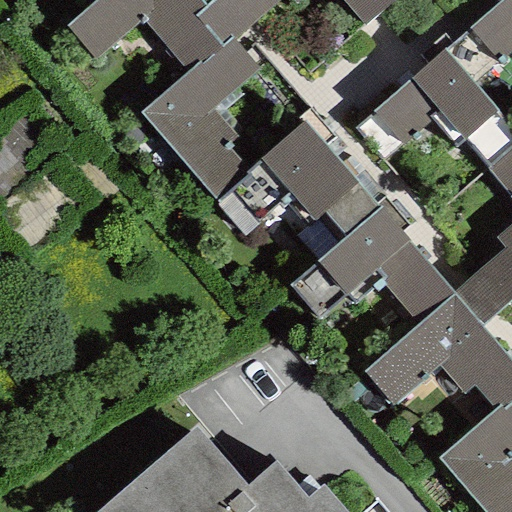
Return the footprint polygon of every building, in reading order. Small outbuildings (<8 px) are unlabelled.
[(94,0),(65,25),(94,59),(141,19),(186,72),(198,62),(200,65),(221,47),(195,16),(206,7),(213,0),(94,0)] [(213,0),(206,7),(195,16),(221,47),(230,38),(234,42),(282,0),(290,0),(294,5),(299,0),(340,0),(364,28),(396,0),(213,0)] [(511,0),(501,0),(442,52),(470,82),(511,50),(511,0)] [(186,72),(139,113),(215,203),(248,175),(244,171),(248,169),(225,146),(236,138),(212,110),(257,68),(234,42),(230,38),(221,47),(200,65),(198,62),(186,72)] [(442,52),(351,127),(381,163),(432,121),(454,147),(463,140),(486,168),(511,146),(511,134),(471,86),(442,52)] [(333,136),(308,108),(298,116),(303,122),(248,169),(244,171),(248,175),(215,203),(244,237),(291,197),(312,221),(323,212),(345,238),(379,208),(377,205),(324,144),(333,136)] [(18,121),(0,133),(0,166),(3,171),(36,147),(18,121)] [(453,294),(480,325),(511,297),(511,146),(486,168),(511,199),(511,222),(495,238),(504,248),(451,292),(453,294)] [(407,226),(384,199),(377,205),(379,208),(345,238),(288,286),(316,320),(346,295),(353,304),(380,281),(417,325),(453,294),(451,292),(400,232),(407,226)] [(417,325),(362,371),(391,406),(440,365),(464,394),(473,387),(492,409),(499,404),(504,409),(511,401),(511,363),(480,325),(453,294),(417,325)] [(511,401),(504,409),(499,404),(492,409),(437,458),(484,511),(511,511),(511,455),(510,453),(511,450),(511,401)] [(194,426),(95,511),(344,511),(320,484),(306,496),(275,461),(246,486),(194,426)]
